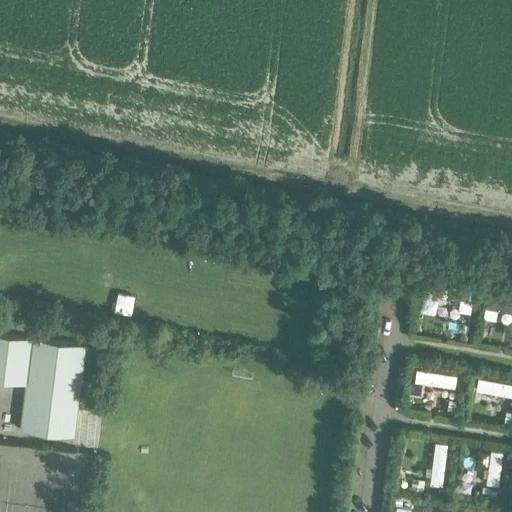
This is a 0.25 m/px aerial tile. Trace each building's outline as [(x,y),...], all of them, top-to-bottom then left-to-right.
[(463,282),(420,277),(418,289),(462,295),(463,282)] [(511,290),(482,286),(480,303),(511,307),(511,290)] [(21,427),(75,434),(86,342),(0,331),(0,379),(26,383),(21,427)] [(455,385),(457,371),(414,366),(412,379),(455,385)] [(511,393),(511,392),(511,378),(478,374),(476,389),(511,393)] [(447,441),(435,440),(429,485),(442,486),(447,441)] [(502,449),(489,447),(484,483),(498,485),(502,449)] [(436,511),(438,503),(424,502),(423,511),(436,511)] [(400,503),(399,511),(412,511),(413,503),(400,503)]
